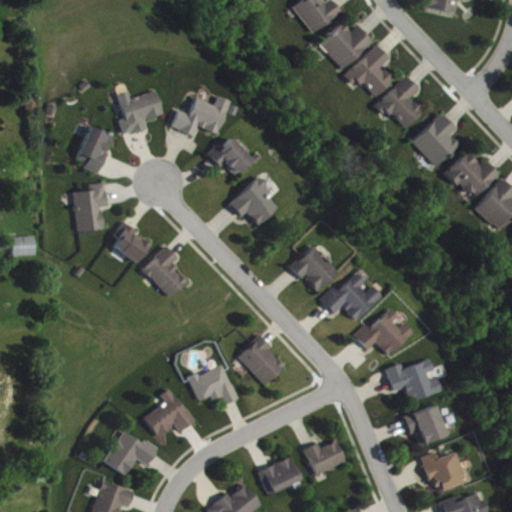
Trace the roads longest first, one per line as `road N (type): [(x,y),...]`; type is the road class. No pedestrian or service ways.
road 1 (residential): [(346,388),(160,181)]
road 2 (residential): [(163,511),(187,469),(217,448),(346,388)]
road 3 (residential): [(511,138),(392,0)]
road 4 (residential): [(396,511),(346,388)]
